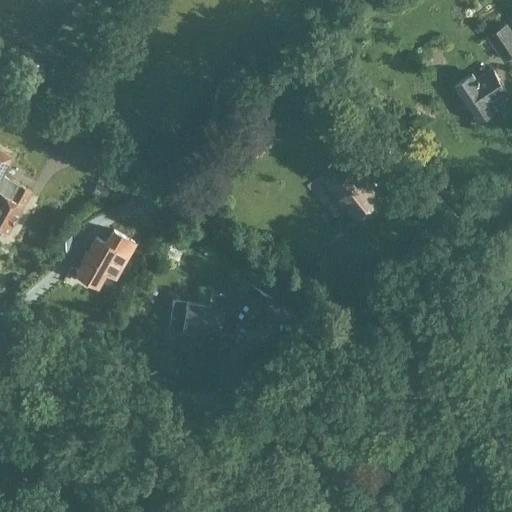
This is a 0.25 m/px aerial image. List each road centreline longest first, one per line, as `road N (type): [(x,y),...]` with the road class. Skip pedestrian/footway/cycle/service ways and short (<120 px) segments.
road 1 (residential): [(222,458),(248,414),(511,201)]
road 2 (unclassified): [(222,458),(0,342)]
